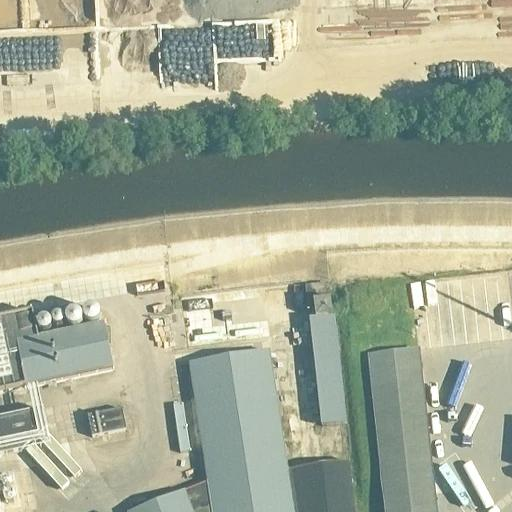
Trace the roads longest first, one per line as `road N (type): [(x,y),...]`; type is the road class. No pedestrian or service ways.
road 1 (unknown): [(511,49),(0,76)]
road 2 (unknown): [(511,367),(482,366),(441,387),(439,449),(475,511)]
